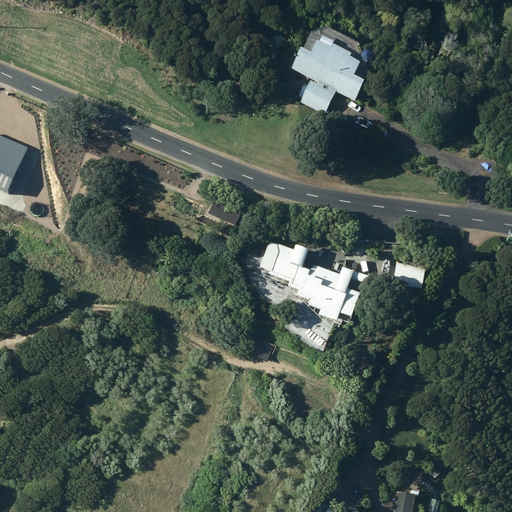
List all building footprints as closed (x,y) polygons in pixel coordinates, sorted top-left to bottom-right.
[(330,61),(316,53),(310,65),(299,60),(292,74),(356,106),(363,91),(353,86),(359,75),(348,69),(350,66),(332,57),(330,61)] [(335,98),(311,85),(302,102),(326,114),(335,98)] [(0,183),(11,190),(29,148),(0,133),(0,183)] [(192,213),(202,217),(204,212),(194,208),(192,213)] [(351,315),(360,291),(347,287),(351,276),(376,286),(379,279),(342,265),(339,273),(315,264),(309,269),(301,266),(308,248),(295,243),(292,248),(277,242),(278,252),(276,259),(272,257),(267,271),(289,279),(287,284),(299,288),(296,293),(301,295),(302,294),(310,297),(309,302),(321,307),(319,313),(337,319),(340,311),(351,315)] [(393,283),(421,288),(424,267),(396,262),(393,283)] [(429,471),(435,476),(440,471),(434,465),(429,471)] [(397,490),(392,511),(411,511),(415,493),(397,490)] [(334,511),(324,503),(317,511),(315,511),(334,511)]
